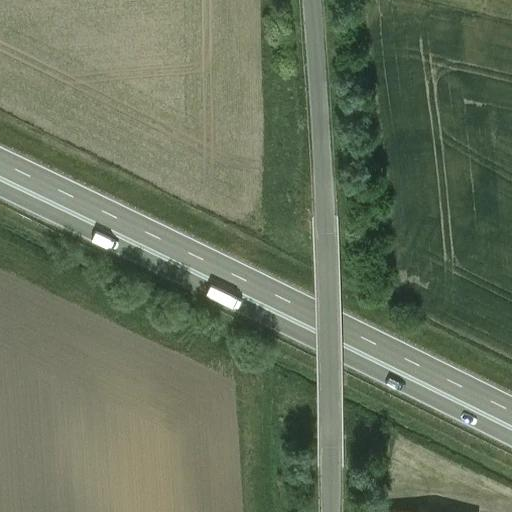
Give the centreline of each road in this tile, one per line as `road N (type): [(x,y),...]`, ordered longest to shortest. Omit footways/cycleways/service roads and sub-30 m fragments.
road 1 (trunk): [(511,413),(0,165)]
road 2 (trunk): [(0,192),(511,439)]
road 3 (unclassified): [(328,511),(310,0)]
